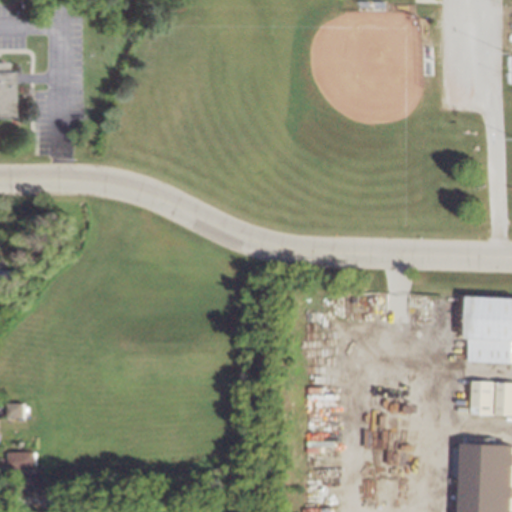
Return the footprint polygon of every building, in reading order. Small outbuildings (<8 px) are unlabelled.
[(10,72),(3,72),(3,62),(0,62),(0,117),(11,118),(10,72)] [(511,363),(511,340),(511,297),(469,296),(466,362),(511,363)] [(471,414),(492,415),(493,381),(472,381),(471,414)] [(511,415),(511,382),(496,382),(495,416),(511,415)] [(24,403),(8,403),(8,418),(24,418),(24,403)] [(510,511),(511,457),(511,444),(463,443),(461,511),(510,511)] [(34,451),(8,452),(8,469),(34,468),(34,451)]
